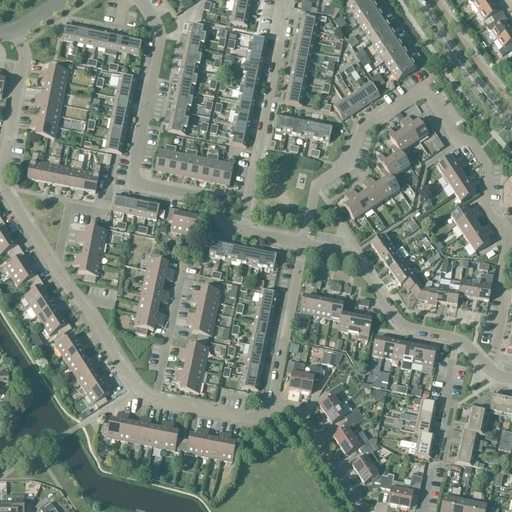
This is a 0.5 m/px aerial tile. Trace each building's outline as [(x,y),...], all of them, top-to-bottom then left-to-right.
[(186,0),(184,1),(189,8),(193,6),(189,0),(186,0)] [(372,3),(369,0),(355,0),(346,6),(353,16),(372,3)] [(472,5),(478,14),(493,4),(490,0),(469,0),(468,1),(469,3),(472,5)] [(180,4),(185,11),(189,8),(184,1),(180,4)] [(249,17),(251,6),(234,3),(232,14),(249,17)] [(378,13),(372,3),(353,16),(359,25),(378,13)] [(484,22),(490,18),(494,23),(504,17),(500,12),(499,12),(493,4),(478,14),(484,22)] [(384,23),(378,13),(359,25),(365,35),(384,23)] [(247,28),(249,17),(232,14),(230,25),(247,28)] [(488,32),(491,33),(497,41),(511,31),(506,23),(507,22),(504,17),(494,23),(486,29),(488,32)] [(341,18),(334,23),(336,27),(343,22),(341,18)] [(319,23),(325,24),(326,20),(320,19),(319,22),(302,19),(299,30),(316,33),(319,23)] [(343,22),(336,27),(339,31),(346,26),(343,22)] [(390,32),(384,23),(365,35),(372,44),(390,32)] [(67,25),(63,42),(74,44),(78,28),(67,25)] [(205,41),(207,30),(189,26),(187,38),(205,41)] [(88,30),(78,28),(74,44),(85,47),(88,30)] [(99,32),(88,30),(85,47),(95,49),(96,48),(99,32)] [(314,44),(316,33),(299,30),(297,41),(314,44)] [(498,53),(501,58),(511,51),(508,46),(511,43),(511,32),(511,31),(497,41),(502,50),(498,53)] [(99,32),(96,48),(95,49),(106,51),(110,34),(99,32)] [(397,42),(390,32),(372,44),(378,54),(397,42)] [(110,34),(106,51),(105,56),(116,59),(117,53),(120,36),(113,35),(110,34)] [(131,38),(120,36),(117,53),(127,55),(131,38)] [(353,37),(346,42),(349,46),(356,41),(353,37)] [(142,41),(131,38),(127,55),(138,58),(142,41)] [(203,52),(205,41),(187,38),(185,48),(203,52)] [(266,54),(268,43),(250,39),(248,50),(266,54)] [(312,55),(314,44),(297,41),(295,51),(312,55)] [(356,41),(349,46),(351,50),(358,45),(356,41)] [(403,51),(397,42),(378,54),(384,63),(403,51)] [(200,62),(203,52),(185,48),(183,59),(200,62)] [(246,61),(263,64),(266,54),(248,50),(246,61)] [(310,65),(312,55),(295,51),(293,62),(310,65)] [(409,61),(403,51),(384,63),(391,73),(409,61)] [(366,56),(359,61),(361,65),(368,60),(366,56)] [(226,57),(225,63),(231,64),(233,65),(234,58),(226,57)] [(198,73),(200,62),(183,59),(181,69),(198,73)] [(368,60),(361,65),(364,69),(371,64),(368,60)] [(244,71),(261,75),(263,64),(246,61),(244,71)] [(391,73),(397,83),(416,71),(409,61),(391,73)] [(308,76),(310,65),(293,62),(291,72),(308,76)] [(40,74),(39,79),(66,85),(68,73),(49,69),(48,75),(40,74)] [(196,84),(198,73),(181,69),(178,80),(196,84)] [(242,82),(259,85),(261,75),(244,71),(242,82)] [(306,86),(308,76),(291,72),(289,83),(306,86)] [(378,75),(371,80),(374,84),(381,79),(378,75)] [(134,92),(137,81),(120,77),(117,88),(134,92)] [(64,96),(66,85),(39,79),(38,85),(46,86),(44,92),(64,96)] [(376,88),(383,83),(381,79),(374,84),(376,88)] [(194,94),(196,84),(178,80),(176,91),(194,94)] [(239,92),(257,96),(259,85),(242,82),(239,92)] [(304,97),(306,86),(289,83),(287,94),(304,97)] [(370,84),(360,90),(370,104),(379,98),(370,84)] [(132,102),(134,92),(117,88),(115,99),(132,102)] [(361,110),(370,104),(360,90),(351,96),(361,110)] [(192,105),(194,94),(176,91),(174,101),(192,105)] [(62,107),(64,96),(44,92),(43,98),(35,96),(34,102),(62,107)] [(237,103),(255,107),(257,96),(239,92),(237,103)] [(301,108),(304,97),(287,94),(285,105),(301,108)] [(352,116),(361,110),(351,96),(342,102),(352,116)] [(130,113),(132,102),(115,99),(113,110),(130,113)] [(189,115),(192,105),(174,101),(172,112),(189,115)] [(59,118),(62,107),(34,102),(33,107),(41,109),(40,114),(59,118)] [(342,122),(352,116),(342,102),(333,108),(342,122)] [(235,114),(253,117),(255,107),(237,103),(235,114)] [(128,124),(130,113),(113,110),(111,120),(128,124)] [(187,126),(189,115),(172,112),(170,122),(187,126)] [(57,129),(59,118),(40,114),(39,120),(31,118),(30,124),(57,129)] [(233,124),(250,128),(253,117),(235,114),(233,124)] [(289,118),(278,116),(275,133),(286,136),(289,118)] [(300,120),(289,118),(286,136),(296,138),(300,120)] [(408,118),(403,121),(418,143),(427,137),(418,122),(413,126),(408,118)] [(126,134),(128,124),(111,120),(109,131),(126,134)] [(310,122),(300,120),(296,138),(307,140),(310,122)] [(399,134),(409,149),(418,143),(403,121),(399,124),(404,131),(399,134)] [(170,122),(168,134),(185,137),(187,126),(170,122)] [(321,125),(310,122),(307,140),(317,142),(321,125)] [(55,141),(57,129),(30,124),(29,130),(37,131),(36,137),(55,141)] [(231,135),(248,139),(250,128),(233,124),(231,135)] [(332,127),(321,125),(317,142),(329,144),(332,127)] [(400,155),(409,149),(399,134),(395,138),(389,130),(385,133),(394,146),(400,155)] [(124,145),(126,134),(109,131),(107,141),(124,145)] [(231,135),(228,146),(246,150),(248,139),(231,135)] [(121,156),(124,145),(107,141),(104,152),(121,156)] [(395,157),(390,160),(400,175),(409,169),(400,155),(394,146),(390,149),(395,157)] [(164,153),(159,151),(154,173),(165,175),(171,148),(166,147),(164,153)] [(165,175),(176,177),(180,156),(175,155),(176,149),(171,148),(165,175)] [(192,152),(187,151),(186,157),(180,156),(176,177),(186,179),(192,152)] [(186,179),(197,181),(201,160),(196,159),(197,153),(196,153),(192,152),(186,179)] [(27,182),(38,184),(39,184),(43,165),(37,164),(38,156),(33,155),(31,162),(27,182)] [(385,163),(380,155),(376,158),(384,170),(391,181),(400,175),(390,160),(385,163)] [(213,157),(208,156),(207,161),(201,160),(197,181),(208,183),(213,157)] [(208,183),(218,185),(222,164),(217,163),(218,158),(213,157),(208,183)] [(42,190),(43,185),(50,186),(55,159),(50,158),(49,166),(43,165),(39,184),(38,184),(37,189),(42,190)] [(56,192),(60,193),(65,169),(59,168),(60,160),(55,159),(50,186),(57,188),(56,192)] [(462,159),(454,164),(451,159),(436,168),(442,178),(465,163),(462,159)] [(234,161),(229,160),(228,165),(222,164),(218,185),(229,188),(234,161)] [(65,169),(60,193),(64,194),(65,189),(72,191),(78,163),(73,162),(71,170),(65,169)] [(83,198),(84,193),(83,193),(87,174),(81,172),(83,165),(78,163),(72,191),(79,192),(78,197),(83,198)] [(468,167),(465,163),(442,178),(448,187),(463,177),(460,172),(468,167)] [(95,195),(99,176),(100,168),(95,167),(93,175),(87,174),(83,193),(84,193),(95,195)] [(385,181),(380,184),(390,199),(399,193),(391,181),(384,170),(380,173),(385,181)] [(466,182),(463,177),(448,187),(454,196),(477,181),(474,177),(466,182)] [(380,184),(375,187),(370,179),(366,182),(381,205),(390,199),(380,184)] [(480,185),(477,181),(454,196),(460,205),(475,195),(472,190),(480,185)] [(367,192),(362,196),(372,211),(381,205),(366,182),(362,185),(367,192)] [(352,191),(348,194),(363,216),(372,211),(362,196),(357,199),(352,191)] [(344,197),(349,204),(344,208),(354,223),(363,216),(348,194),(344,197)] [(127,198),(116,196),(113,213),(124,215),(127,198)] [(127,198),(124,215),(134,218),(138,201),(127,198)] [(148,203),(138,201),(134,218),(145,220),(148,203)] [(145,220),(156,222),(160,205),(148,203),(145,220)] [(469,214),(465,209),(450,218),(457,228),(479,213),(476,209),(469,214)] [(171,234),(182,236),(186,217),(180,216),(180,213),(176,212),(169,210),(167,222),(173,224),(171,234)] [(482,217),(479,213),(457,228),(463,237),(477,227),(474,222),(482,217)] [(198,216),(197,217),(193,216),(192,218),(186,217),(182,236),(194,239),(196,228),(202,230),(204,217),(198,216)] [(0,243),(8,238),(5,233),(7,231),(4,227),(5,227),(1,221),(0,222),(0,243)] [(418,230),(416,226),(411,230),(407,233),(409,236),(418,230)] [(491,231),(488,227),(481,232),(477,227),(463,237),(469,246),(491,231)] [(105,245),(107,233),(88,230),(86,236),(78,234),(77,240),(105,245)] [(469,246),(475,255),(490,245),(486,240),(494,235),(491,231),(469,246)] [(415,240),(414,240),(417,243),(420,241),(422,242),(425,239),(422,235),(415,240)] [(391,244),(385,236),(370,246),(377,255),(391,244)] [(12,244),(8,238),(0,243),(0,257),(7,253),(10,258),(21,251),(17,246),(16,246),(14,242),(12,244)] [(102,256),(105,245),(77,240),(76,245),(84,247),(83,252),(102,256)] [(223,243),(212,241),(209,259),(220,261),(223,243)] [(223,243),(220,261),(230,263),(234,245),(223,243)] [(397,253),(391,244),(377,255),(382,263),(397,253)] [(244,248),(234,245),(230,263),(241,265),(244,248)] [(255,250),(244,248),(241,265),(251,267),(255,250)] [(402,249),(397,253),(382,263),(388,271),(403,261),(408,257),(402,249)] [(266,252),(255,250),(251,267),(262,269),(266,252)] [(5,269),(11,279),(28,268),(24,263),(26,261),(24,257),(21,251),(10,258),(13,263),(5,269)] [(100,267),(102,256),(83,252),(82,258),(74,256),(73,262),(100,267)] [(262,269),(273,272),(277,254),(266,252),(262,269)] [(492,252),(486,256),(489,260),(495,256),(492,252)] [(152,255),(151,261),(149,261),(146,272),(173,278),(174,273),(167,271),(168,265),(162,264),(163,258),(152,255)] [(409,269),(403,261),(388,271),(394,280),(409,269)] [(98,279),(100,267),(73,262),(72,268),(80,269),(79,275),(84,276),(83,282),(95,284),(96,279),(98,279)] [(11,279),(17,289),(26,283),(29,288),(40,282),(36,276),(33,272),(31,274),(28,268),(11,279)] [(415,278),(409,269),(394,280),(400,288),(402,287),(415,278)] [(146,272),(144,283),(163,288),(164,282),(172,284),(173,278),(146,272)] [(424,290),(415,278),(402,287),(407,294),(410,292),(416,301),(424,290)] [(471,282),(461,281),(459,290),(458,298),(468,300),(471,282)] [(24,299),(30,309),(47,298),(43,293),(45,291),(43,287),(40,282),(29,288),(32,293),(24,299)] [(471,282),(468,300),(478,302),(481,284),(471,282)] [(162,293),(163,288),(144,283),(141,295),(168,300),(170,295),(162,293)] [(478,302),(489,303),(491,286),(481,284),(478,302)] [(201,289),(200,295),(192,294),(191,299),(218,305),(221,293),(223,294),(224,288),(208,285),(207,290),(201,289)] [(449,288),(439,287),(438,292),(436,304),(437,305),(446,306),(449,288)] [(446,306),(457,308),(458,298),(459,290),(449,288),(446,306)] [(427,306),(436,307),(437,305),(436,304),(438,292),(424,290),(416,301),(427,303),(427,306)] [(260,293),(258,304),(275,307),(277,296),(260,293)] [(141,295),(139,306),(158,310),(159,304),(167,306),(168,300),(141,295)] [(30,309),(36,318),(60,303),(57,299),(50,303),(47,298),(30,309)] [(313,300),(303,298),(300,315),(310,317),(313,300)] [(216,316),(218,305),(191,299),(190,305),(198,306),(196,312),(216,316)] [(323,302),(313,300),(310,317),(320,319),(323,302)] [(333,304),(323,302),(320,319),(330,321),(333,304)] [(36,318),(42,328),(59,317),(56,313),(63,308),(60,303),(36,318)] [(273,318),(275,307),(258,304),(256,314),(273,318)] [(344,306),(333,304),(330,321),(340,323),(341,315),(342,315),(344,306)] [(157,315),(158,310),(139,306),(136,317),(163,323),(165,317),(157,315)] [(213,327),(216,316),(196,312),(195,317),(187,316),(186,321),(213,327)] [(271,328),(273,318),(256,314),(254,325),(271,328)] [(341,315),(340,323),(338,332),(348,335),(351,317),(342,315),(341,315)] [(42,328),(49,338),(58,332),(61,337),(64,335),(64,336),(72,331),(68,325),(67,325),(65,322),(63,323),(59,317),(42,328)] [(136,317),(134,328),(136,329),(135,335),(146,337),(148,331),(153,333),(154,327),(162,328),(163,323),(136,317)] [(351,317),(348,335),(358,337),(361,319),(351,317)] [(367,344),(372,321),(361,319),(358,337),(357,342),(367,344)] [(211,339),(213,327),(186,321),(185,327),(193,329),(192,335),(197,336),(196,342),(208,344),(209,338),(211,339)] [(269,339),(271,328),(254,325),(252,336),(269,339)] [(55,348),(62,358),(85,343),(82,338),(75,343),(72,337),(67,340),(64,336),(64,335),(61,337),(54,342),(57,347),(55,348)] [(267,350),(269,339),(252,336),(250,346),(267,350)] [(372,357),(382,359),(385,342),(375,340),(372,357)] [(340,352),(342,342),(336,341),(334,351),(340,352)] [(206,350),(208,344),(196,342),(195,348),(189,346),(188,352),(180,351),(179,356),(206,362),(208,350),(206,350)] [(396,344),(385,342),(382,359),(392,361),(396,344)] [(85,343),(62,358),(68,368),(84,357),(81,352),(88,348),(85,343)] [(406,346),(396,344),(392,361),(402,363),(406,346)] [(264,360),(267,350),(250,346),(247,357),(264,360)] [(291,346),(289,354),(290,355),(295,355),(298,354),(299,348),(292,346),(291,346)] [(410,373),(412,365),(416,348),(406,346),(402,363),(400,371),(410,373)] [(426,350),(416,348),(412,365),(422,368),(426,350)] [(436,352),(426,350),(422,368),(432,370),(436,352)] [(327,355),(325,367),(333,369),(334,366),(338,367),(344,356),(336,354),(335,357),(327,355)] [(204,373),(206,362),(179,356),(178,362),(185,364),(184,369),(204,373)] [(68,368),(74,377),(97,362),(94,357),(88,362),(84,357),(68,368)] [(262,371),(264,360),(247,357),(245,368),(262,371)] [(97,376),(96,374),(94,371),(100,367),(97,362),(74,377),(80,387),(97,376)] [(294,364),(288,363),(286,375),(292,377),(289,391),(300,393),(303,376),(305,367),(294,365),(294,364)] [(260,382),(262,371),(245,368),(243,378),(260,382)] [(309,377),(303,376),(300,393),(311,395),(313,381),(319,382),(322,370),(311,368),(309,377)] [(201,384),(204,373),(184,369),(183,375),(175,373),(174,378),(201,384)] [(0,375),(0,387),(8,387),(8,375),(0,375)] [(110,381),(107,377),(100,381),(97,376),(80,387),(86,396),(110,381)] [(199,396),(201,384),(174,378),(173,384),(181,386),(179,392),(199,396)] [(258,393),(260,382),(243,378),(241,389),(258,393)] [(94,405),(98,410),(108,404),(104,399),(109,396),(106,391),(113,386),(110,381),(86,396),(93,406),(94,405)] [(344,391),(341,386),(328,394),(332,399),(319,407),(326,417),(340,407),(336,401),(340,399),(337,396),(344,391)] [(504,397),(490,394),(484,397),(486,401),(485,407),(491,408),(490,413),(501,415),(504,397)] [(501,415),(511,418),(511,413),(511,398),(504,397),(501,415)] [(434,416),(436,405),(421,402),(414,401),(414,405),(420,407),(418,413),(434,416)] [(346,403),(340,407),(326,417),(332,426),(344,418),(347,423),(355,418),(360,415),(356,409),(352,412),(346,403)] [(471,410),(469,420),(485,424),(487,410),(477,407),(474,404),(469,408),(468,409),(471,410)] [(432,427),(434,416),(418,413),(417,419),(411,417),(410,422),(432,427)] [(101,437),(107,438),(106,440),(118,442),(123,415),(118,414),(116,422),(110,420),(109,426),(103,425),(101,437)] [(118,442),(129,444),(133,425),(127,424),(129,416),(123,415),(118,442)] [(345,431),(333,439),(339,448),(354,439),(348,430),(354,425),(356,427),(364,422),(360,415),(355,418),(347,423),(342,426),(345,431)] [(146,419),(140,418),(139,426),(133,425),(129,444),(140,446),(146,419)] [(140,446),(152,449),(155,429),(150,428),(151,420),(146,419),(140,446)] [(478,436),(478,437),(482,437),(485,424),(469,420),(466,434),(478,436)] [(168,424),(162,422),(161,430),(155,429),(152,449),(163,451),(168,424)] [(409,427),(415,429),(414,435),(419,435),(430,437),(432,427),(410,422),(409,427)] [(175,451),(181,452),(183,440),(177,439),(178,434),(172,433),(174,425),(168,424),(163,451),(174,453),(175,451)] [(196,437),(190,436),(189,442),(183,440),(181,452),(187,453),(186,455),(198,458),(203,430),(197,429),(196,437)] [(198,458),(209,460),(213,440),(207,439),(209,431),(203,430),(198,458)] [(358,450),(361,455),(371,448),(362,433),(354,439),(339,448),(345,458),(358,450)] [(462,433),(460,444),(482,448),(483,443),(477,442),(478,437),(478,436),(466,434),(462,433)] [(511,434),(502,433),(498,451),(510,454),(511,445),(511,434)] [(225,435),(220,434),(218,442),(213,440),(209,460),(220,462),(225,435)] [(232,464),(236,445),(229,444),(231,436),(225,435),(220,462),(232,464)] [(411,440),(410,445),(432,449),(435,438),(430,437),(419,435),(417,441),(411,440)] [(473,457),(475,452),(481,453),(482,448),(460,444),(458,454),(473,457)] [(352,467),(358,477),(377,464),(371,455),(379,450),(375,445),(371,448),(361,455),(364,459),(352,467)] [(416,451),(414,457),(430,460),(432,449),(410,445),(409,450),(416,451)] [(471,468),(477,469),(478,464),(472,463),(473,457),(458,454),(455,465),(471,468)] [(358,477),(364,486),(379,476),(375,471),(381,467),(378,463),(377,464),(358,477)] [(496,474),(494,487),(500,489),(503,475),(496,474)] [(379,490),(390,492),(388,507),(398,509),(402,492),(391,489),(394,478),(388,476),(387,479),(381,477),(380,484),(379,490)] [(398,509),(409,511),(412,497),(418,498),(422,479),(412,477),(410,488),(403,487),(402,492),(398,509)] [(23,511),(24,497),(6,497),(6,504),(6,511),(23,511)] [(31,499),(26,499),(26,508),(31,508),(34,499),(31,499)] [(443,499),(440,511),(451,511),(454,501),(443,499)] [(454,501),(451,511),(463,511),(465,503),(454,501)] [(474,511),(475,505),(465,503),(463,511),(474,511)]
